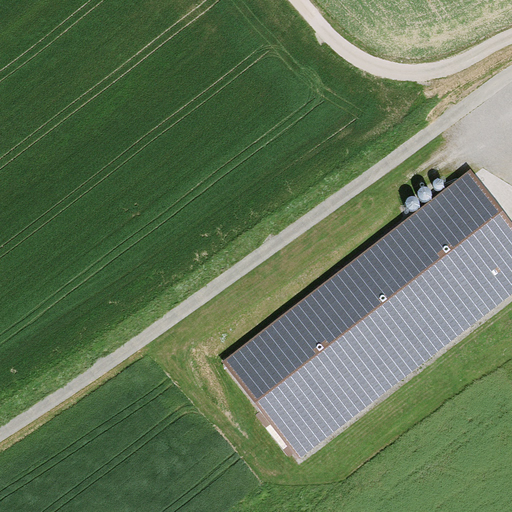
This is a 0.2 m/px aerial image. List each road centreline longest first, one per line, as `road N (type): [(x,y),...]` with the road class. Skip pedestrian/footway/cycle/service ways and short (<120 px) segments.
road 1 (track): [(0,429),(511,74)]
road 2 (track): [(295,0),(347,52),(384,68),(436,69),(511,35)]
